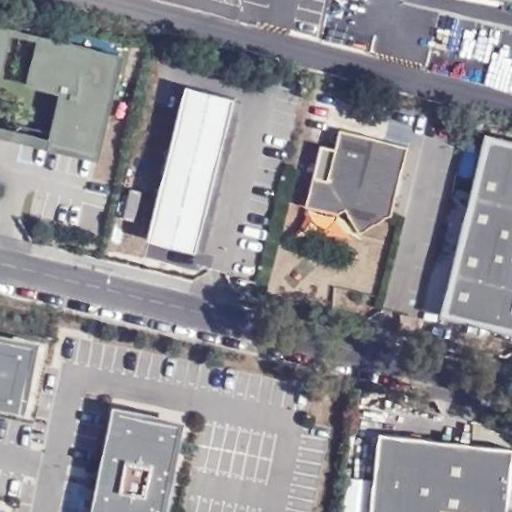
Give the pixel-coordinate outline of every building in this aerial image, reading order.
[(0,73),(1,74),(14,25),(0,21),(0,73)] [(51,140),(95,151),(120,52),(42,32),(30,81),(63,89),(51,140)] [(235,95),(187,83),(149,237),(196,249),(235,95)] [(235,95),(196,249),(203,251),(242,97),(235,95)] [(309,208),(341,216),(348,212),(363,236),(394,217),(411,148),(342,131),(330,182),(316,179),(309,208)] [(511,145),(493,141),(450,314),(511,329),(511,145)] [(0,337),(0,403),(23,409),(37,345),(0,337)] [(96,511),(163,511),(182,424),(118,410),(96,511)] [(371,511),(507,511),(511,467),(511,446),(379,431),(371,511)]
